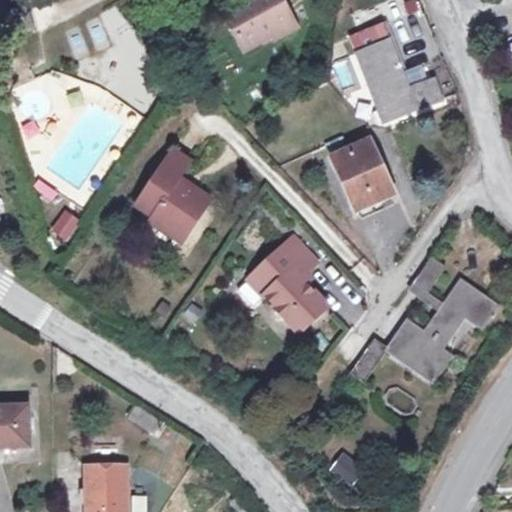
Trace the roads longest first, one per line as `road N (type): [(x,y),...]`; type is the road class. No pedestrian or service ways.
road 1 (unclassified): [(291,511),(210,423),(0,290)]
road 2 (residential): [(337,368),(486,152)]
road 3 (residential): [(444,8),(486,152)]
road 4 (unclassified): [(511,397),(444,511)]
